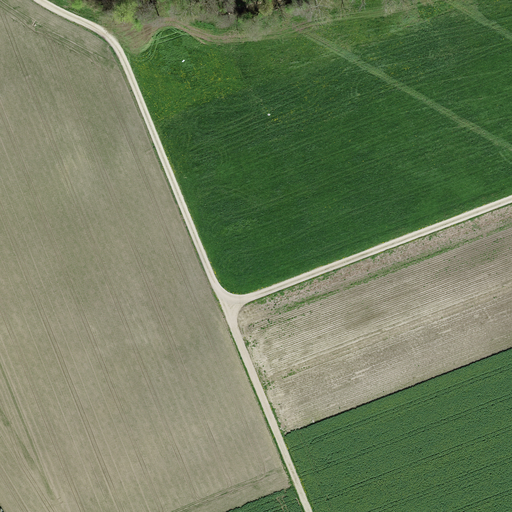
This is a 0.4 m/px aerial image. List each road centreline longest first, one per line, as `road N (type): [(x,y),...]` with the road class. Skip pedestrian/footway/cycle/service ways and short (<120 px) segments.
road 1 (track): [(225,306),(117,46),(99,28),(40,0)]
road 2 (track): [(225,306),(511,198)]
road 3 (track): [(225,306),(308,511)]
